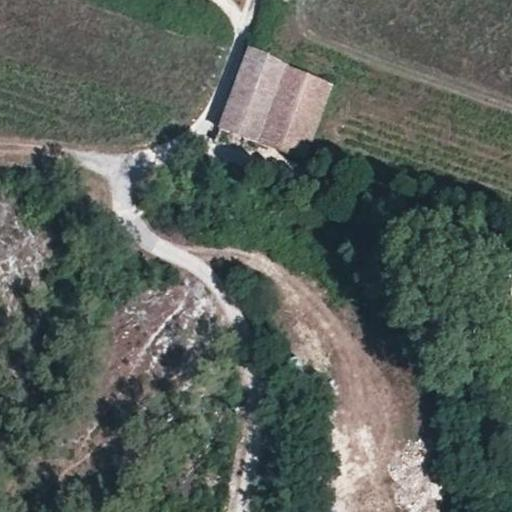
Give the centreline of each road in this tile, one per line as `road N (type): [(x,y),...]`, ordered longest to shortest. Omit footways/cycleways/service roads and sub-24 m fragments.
road 1 (unclassified): [(245,511),(254,375),(235,315),(208,276),(137,238),(123,211),(121,161)]
road 2 (track): [(197,137),(511,232)]
road 3 (track): [(254,0),(205,128),(185,145),(121,161)]
